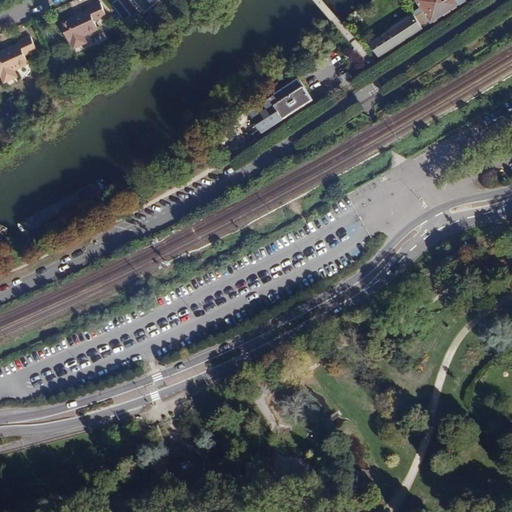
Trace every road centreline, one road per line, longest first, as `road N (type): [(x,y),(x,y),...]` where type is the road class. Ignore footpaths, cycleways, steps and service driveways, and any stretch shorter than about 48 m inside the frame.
road 1 (residential): [(507,0),(185,208),(0,297)]
road 2 (primary): [(511,189),(429,213),(346,286),(227,348),(125,389),(0,418)]
road 3 (primary): [(0,432),(64,425),(233,365),(366,296),(421,241),(511,209)]
